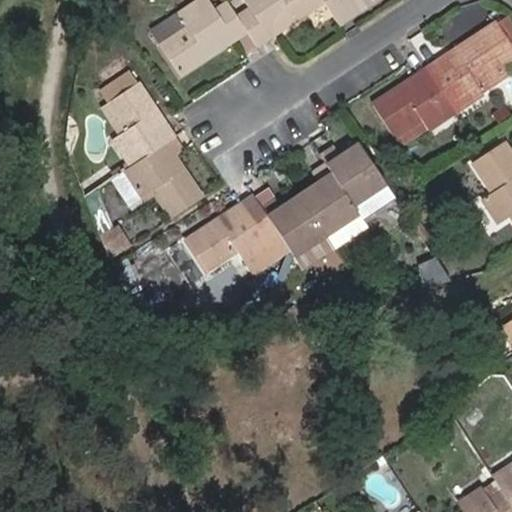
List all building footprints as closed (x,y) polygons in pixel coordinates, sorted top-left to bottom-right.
[(210,52),(213,56),(248,33),(237,17),(228,3),(216,10),(209,0),(200,0),(178,15),(186,27),(159,45),(180,78),(207,60),(204,55),(210,52)] [(248,33),(257,47),(325,3),(323,0),(242,0),(249,10),(237,17),(248,33)] [(323,0),(325,3),(340,26),(376,0),(323,0)] [(178,15),(151,34),(159,45),(186,27),(178,15)] [(511,46),(511,23),(507,16),(496,23),(511,46)] [(511,77),(504,65),(511,59),(511,46),(496,23),(454,51),(457,56),(452,59),(449,54),(428,68),(457,113),(511,77)] [(79,52),(95,56),(100,35),(84,31),(83,36),(79,52)] [(454,51),(449,54),(452,59),(457,56),(454,51)] [(207,60),(213,56),(210,52),(204,55),(207,60)] [(429,133),(457,113),(428,68),(408,81),(411,86),(405,91),(401,86),(372,105),(393,136),(419,119),(429,133)] [(173,139),(175,138),(161,118),(155,123),(150,116),(157,111),(132,74),(99,95),(124,132),(112,140),(130,168),(173,139)] [(408,81),(401,86),(405,91),(411,86),(408,81)] [(161,118),(157,111),(150,116),(155,123),(161,118)] [(393,136),(403,151),(429,133),(419,119),(393,136)] [(184,171),(179,175),(175,169),(180,166),(175,159),(183,154),(173,139),(130,168),(123,173),(141,200),(153,192),(171,220),(203,199),(184,171)] [(511,156),(504,144),(473,163),(492,192),(482,199),(498,225),(511,217),(511,218),(511,156)] [(353,207),(386,185),(359,145),(345,154),(348,160),(344,162),(341,157),(335,148),(321,157),(327,166),(353,207)] [(175,169),(179,175),(184,171),(180,166),(175,169)] [(358,215),(353,207),(327,166),(313,175),(318,183),(322,189),(318,192),(314,186),(300,195),(326,236),(358,215)] [(401,180),(409,192),(426,180),(418,168),(401,180)] [(109,182),(127,209),(141,200),(123,173),(109,182)] [(318,183),(314,186),(318,192),(322,189),(318,183)] [(293,257),(326,236),(300,195),(285,205),(288,210),(283,214),(279,209),(273,199),(261,208),(273,226),(290,252),(293,256),(293,257)] [(268,246),(261,234),(273,226),(261,208),(253,197),(187,241),(208,273),(237,253),(243,263),(268,246)] [(285,205),(279,209),(283,214),(288,210),(285,205)] [(336,251),(369,231),(358,215),(326,236),(336,251)] [(268,246),(278,261),(290,252),(273,226),(261,234),(268,246)] [(303,272),(336,251),(326,236),(293,257),(303,272)] [(243,263),(254,279),(278,261),(268,246),(243,263)] [(511,468),(494,480),(503,493),(511,507),(511,468)] [(511,511),(511,507),(503,493),(491,502),(482,490),(457,507),(460,511),(511,511)]
